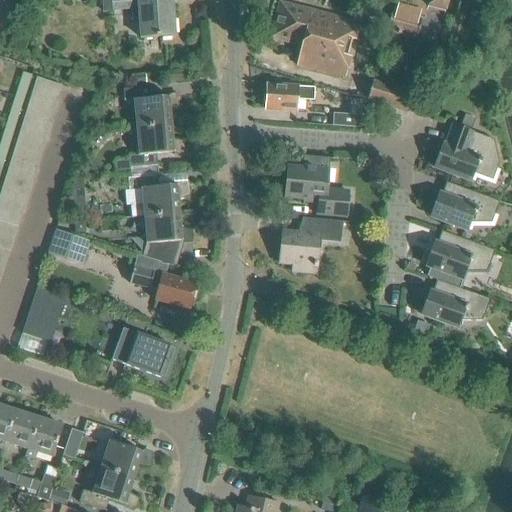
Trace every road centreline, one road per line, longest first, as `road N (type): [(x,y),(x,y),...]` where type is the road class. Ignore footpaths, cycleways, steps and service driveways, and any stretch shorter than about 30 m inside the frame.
road 1 (residential): [(197,437),(228,138)]
road 2 (residential): [(0,331),(71,111)]
road 3 (residential): [(197,437),(0,373)]
road 4 (residential): [(404,149),(228,138)]
road 5 (residential): [(390,302),(404,149)]
road 6 (residential): [(228,138),(225,0)]
